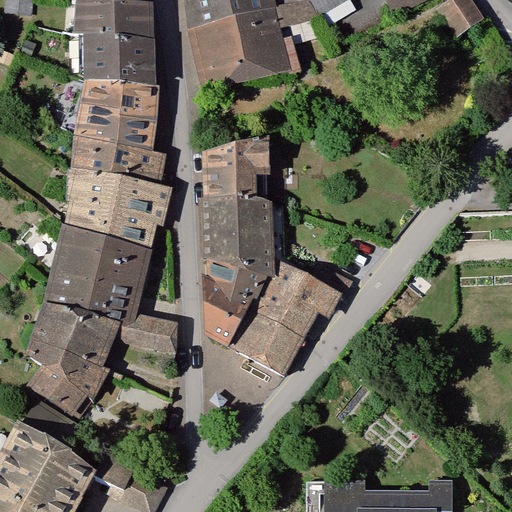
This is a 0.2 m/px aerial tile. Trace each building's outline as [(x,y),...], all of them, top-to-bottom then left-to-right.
[(31,25),(33,0),(6,0),(4,23),(31,25)] [(138,14),(139,0),(79,0),(78,14),(83,14),(80,94),(151,98),(147,15),(138,14)] [(218,0),(181,8),(201,105),(288,87),(272,14),(305,6),(318,26),(360,0),(218,0)] [(379,0),(391,25),(447,0),(379,0)] [(464,0),(434,20),(454,48),(483,28),(464,0)] [(151,162),(151,98),(80,94),(72,147),(151,162)] [(202,152),(204,197),(257,196),(261,197),(267,199),(267,174),(271,174),(270,135),(236,141),(202,152)] [(151,162),(72,147),(70,178),(156,196),(163,165),(151,162)] [(167,198),(156,196),(70,178),(67,211),(62,235),(148,259),(152,235),(159,237),(167,198)] [(205,258),(268,275),(276,277),(276,259),(273,201),(267,199),(261,197),(257,196),(204,197),(198,197),(202,257),(205,258)] [(148,259),(62,235),(37,321),(111,350),(120,353),(171,362),(173,334),(135,325),(148,259)] [(206,334),(231,348),(268,275),(205,258),(207,275),(202,273),(206,334)] [(321,281),(276,259),(276,277),(268,275),(231,348),(286,375),(319,312),(329,320),(343,294),(321,281)] [(327,268),(321,281),(343,294),(346,297),(354,281),(327,268)] [(111,350),(37,321),(22,371),(91,414),(107,380),(100,376),(111,350)] [(228,400),(216,391),(209,400),(220,409),(228,400)] [(74,511),(88,487),(90,484),(12,436),(0,458),(0,511),(74,511)] [(90,484),(88,487),(109,498),(105,505),(119,511),(158,511),(165,497),(134,480),(128,491),(96,473),(90,484)] [(449,511),(449,493),(426,493),(426,500),(360,498),(360,491),(321,490),(320,511),(449,511)]
